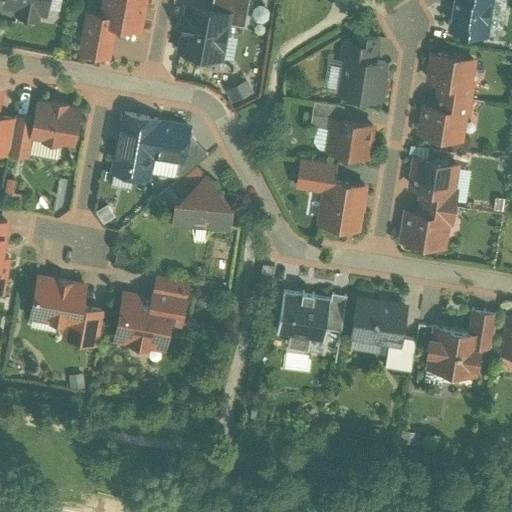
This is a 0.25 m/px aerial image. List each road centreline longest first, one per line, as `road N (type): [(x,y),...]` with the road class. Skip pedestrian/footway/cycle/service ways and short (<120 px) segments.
road 1 (residential): [(148,89),(204,106),(234,139),(292,249),(374,266)]
road 2 (residential): [(374,266),(411,42),(390,8)]
road 3 (residential): [(107,82),(79,241),(29,231)]
road 4 (residential): [(374,266),(511,288)]
